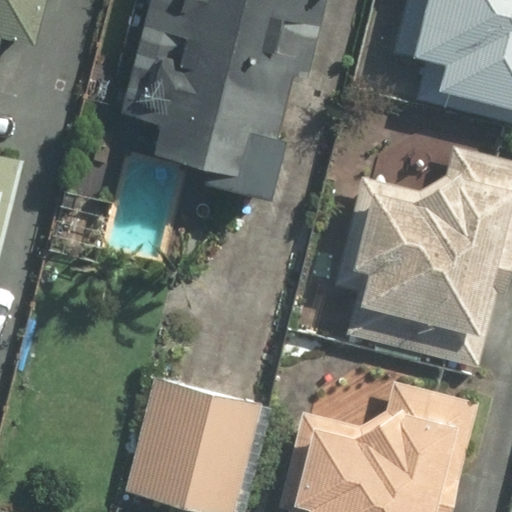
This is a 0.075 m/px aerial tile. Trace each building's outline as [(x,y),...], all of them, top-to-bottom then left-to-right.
[(0,0),(0,48),(2,38),(29,45),(39,0),(0,0)] [(286,74),(303,78),(318,22),(307,19),(312,0),(145,0),(115,111),(152,121),(144,149),(215,168),(211,180),(261,194),(278,130),(272,128),(286,74)] [(511,0),(409,0),(395,57),(437,68),(429,101),(511,122),(511,0)] [(346,331),(477,361),(495,283),(505,285),(511,256),(511,156),(449,142),(444,165),(414,187),(359,175),(334,285),(355,290),(346,331)] [(0,242),(23,159),(0,152),(0,242)] [(301,511),(442,511),(475,398),(389,378),(383,405),(360,424),(299,409),(277,502),(302,508),(301,511)] [(235,511),(257,404),(147,382),(124,495),(209,511),(235,511)]
